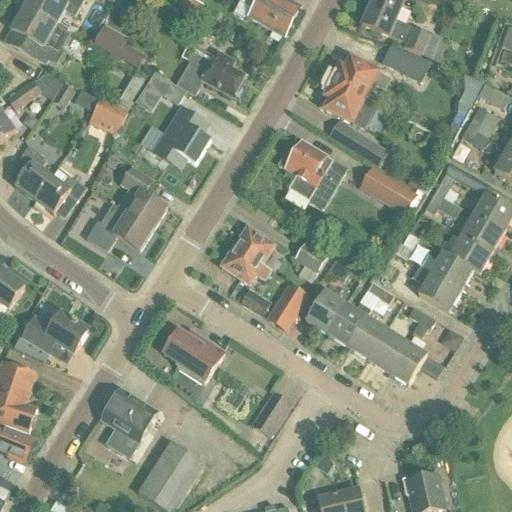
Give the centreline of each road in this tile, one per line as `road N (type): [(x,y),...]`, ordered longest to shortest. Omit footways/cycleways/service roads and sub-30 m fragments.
road 1 (residential): [(164,282),(207,317),(394,426),(419,428),(444,414),(511,305)]
road 2 (tertiary): [(164,282),(329,0)]
road 3 (tertiary): [(29,511),(134,329)]
road 4 (residential): [(134,329),(0,216)]
